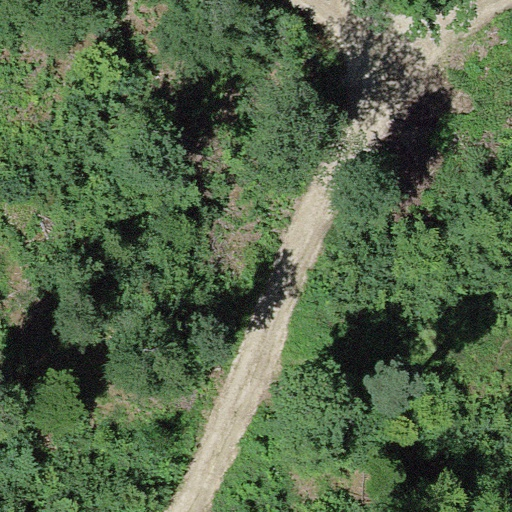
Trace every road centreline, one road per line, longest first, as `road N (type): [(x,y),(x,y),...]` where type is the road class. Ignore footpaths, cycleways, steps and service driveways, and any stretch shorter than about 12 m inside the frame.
road 1 (track): [(406,49),(290,261),(182,511)]
road 2 (track): [(313,0),(406,49),(489,0)]
